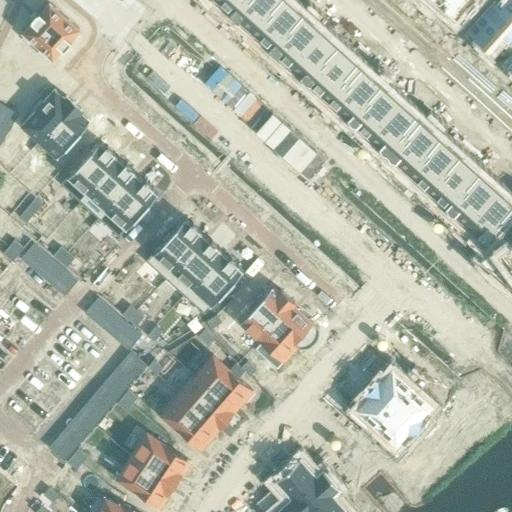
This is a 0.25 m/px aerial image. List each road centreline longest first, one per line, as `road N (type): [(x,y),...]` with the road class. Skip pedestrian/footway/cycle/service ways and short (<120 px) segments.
road 1 (residential): [(511,307),(170,0)]
road 2 (residential): [(0,391),(193,175)]
road 3 (residential): [(368,332),(200,511)]
road 4 (residential): [(193,175),(368,332)]
road 5 (residential): [(121,28),(94,59),(92,74),(193,175)]
